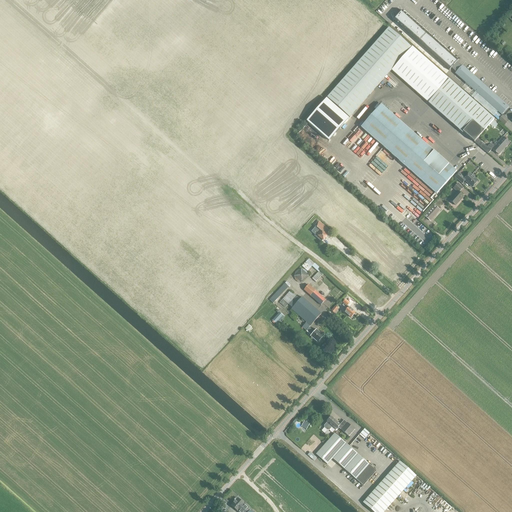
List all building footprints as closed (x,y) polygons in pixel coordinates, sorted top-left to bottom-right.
[(403,11),(394,21),(400,26),(406,32),(413,37),(419,43),(425,48),(431,54),(437,59),(443,65),(450,70),(449,70),(450,71),(459,61),(458,60),(452,55),(446,50),(440,44),(433,39),(427,33),(421,28),(415,22),(409,17),(403,11)] [(389,28),(343,80),(327,99),(350,119),(392,71),(428,103),(429,103),(475,142),(478,139),(480,136),(491,123),(493,121),(448,80),(449,80),(412,47),(411,48),(389,28)] [(511,85),(511,67),(473,32),(464,42),(511,85)] [(508,107),(479,80),(463,66),(455,74),(501,115),(508,107)] [(312,115),(307,121),(329,141),(335,135),(349,119),(327,99),(312,115)] [(438,195),(457,172),(380,106),(361,129),(438,195)] [(504,125),(509,121),(503,116),(499,120),(504,125)] [(499,155),(509,143),(503,137),(492,149),(499,155)] [(481,142),(478,139),(475,142),(488,154),(491,151),(481,142)] [(464,179),(458,174),(455,177),(463,184),(465,181),(472,187),(478,181),(469,173),(464,179)] [(456,206),(464,197),(459,192),(463,188),(458,184),(454,188),(457,192),(450,200),(456,206)] [(434,197),(436,194),(429,187),(426,190),(429,192),(428,192),(434,197)] [(434,205),(424,216),(430,221),(440,210),(434,205)] [(327,235),(330,232),(319,221),(315,226),(319,230),(315,234),(324,241),(328,236),(327,235)] [(337,247),(342,242),(334,235),(330,240),(337,247)] [(313,266),(319,272),(322,269),(310,258),(302,265),(308,271),(313,266)] [(297,270),(295,273),(294,276),(295,280),(298,282),(302,283),(309,276),(308,272),(305,269),(301,269),(297,270)] [(316,282),(322,276),(318,273),(313,279),(316,282)] [(285,284),(269,300),(274,304),(289,288),(285,284)] [(321,306),(326,300),(309,285),(304,290),(321,306)] [(303,298),(301,300),(296,296),(290,291),(283,299),(293,308),(292,310),(307,323),(303,327),(307,331),(307,330),(312,335),(311,336),(318,343),(324,336),(317,329),(314,332),(309,328),(321,314),(303,298)] [(351,319),(356,313),(347,306),(350,303),(346,299),(343,303),(345,305),(344,307),(347,310),(344,313),(351,319)] [(280,311),(273,319),(277,324),(285,316),(280,311)] [(349,437),(355,430),(344,421),(340,425),(336,422),(337,422),(331,417),(327,422),(328,422),(326,424),(335,432),(338,428),(349,437)] [(310,424),(304,421),(301,427),(307,430),(310,424)] [(370,433),(365,429),(360,435),(365,439),(370,433)] [(364,486),(377,471),(335,433),(316,454),(328,465),(333,459),(364,486)] [(314,461),(317,458),(310,452),(307,455),(314,461)] [(363,503),(373,511),(384,511),(416,476),(400,461),(363,503)] [(241,511),(253,511),(238,498),(232,505),(238,511),(239,510),(241,511)]
